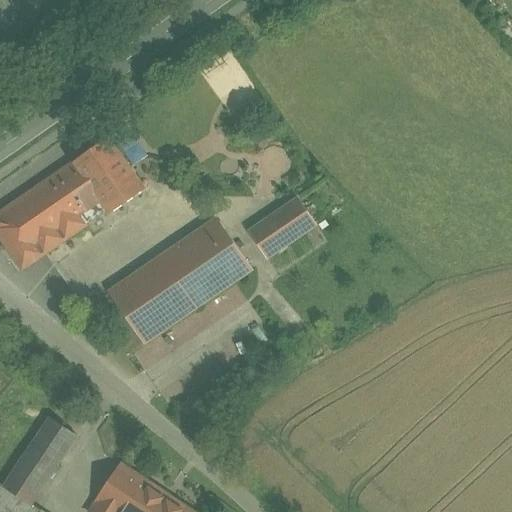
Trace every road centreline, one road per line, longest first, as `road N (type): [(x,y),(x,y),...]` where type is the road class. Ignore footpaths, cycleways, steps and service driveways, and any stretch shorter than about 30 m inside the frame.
road 1 (unclassified): [(0,287),(253,511)]
road 2 (secondary): [(218,0),(0,158)]
